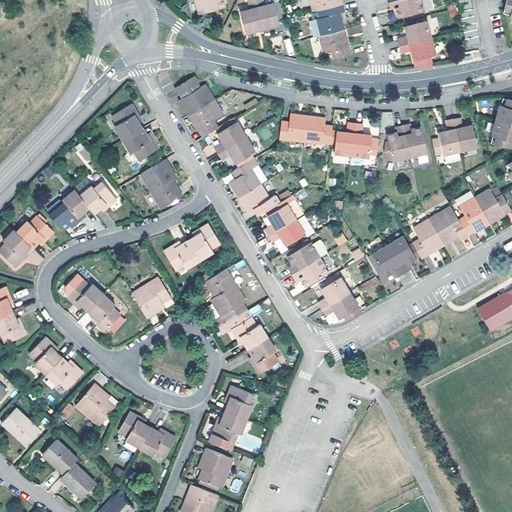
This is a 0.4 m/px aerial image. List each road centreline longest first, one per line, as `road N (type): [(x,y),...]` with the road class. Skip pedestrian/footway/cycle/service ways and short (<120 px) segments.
road 1 (residential): [(211,188),(296,327),(315,343),(332,341),(511,236)]
road 2 (residential): [(211,188),(176,218),(72,250),(48,269),(46,304),(114,364)]
road 3 (residential): [(280,92),(406,106),(451,99),(452,74)]
road 4 (residential): [(194,400),(213,364),(197,331),(167,330),(114,364)]
road 5 (residential): [(138,48),(148,83),(211,188)]
